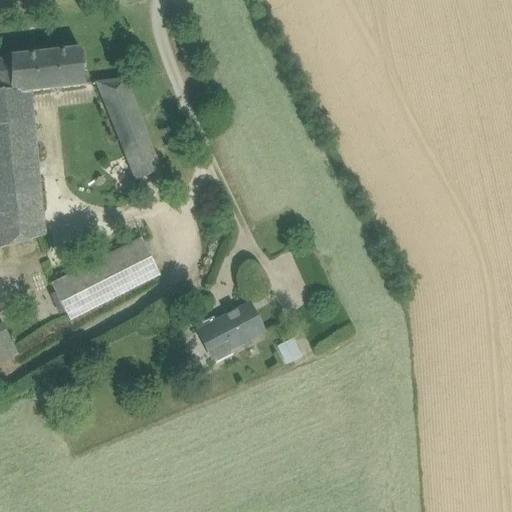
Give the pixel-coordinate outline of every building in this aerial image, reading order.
[(93,51),(0,60),(0,253),(62,248),(47,98),(97,94),(93,51)] [(99,84),(102,106),(121,103),(127,145),(146,142),(142,118),(137,119),(134,102),(124,103),(121,80),(99,84)] [(149,238),(55,289),(75,326),(169,276),(149,238)] [(256,307),(219,324),(234,359),(271,342),(256,307)] [(7,324),(0,326),(0,364),(19,357),(7,324)] [(278,343),(283,364),(301,359),(295,339),(278,343)]
